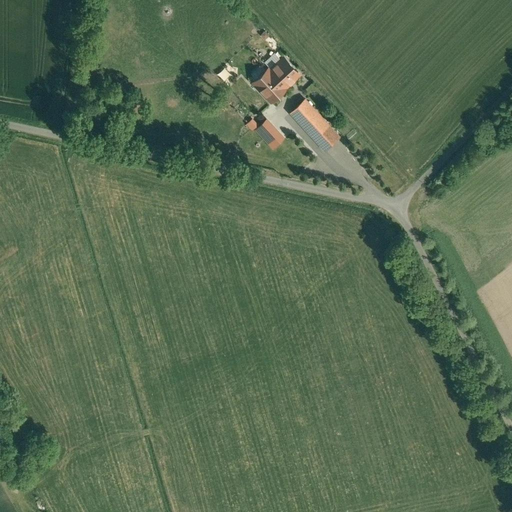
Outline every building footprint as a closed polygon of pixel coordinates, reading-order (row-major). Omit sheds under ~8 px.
[(213,2),(206,9),(211,15),(219,8),(213,2)] [(269,70),(255,84),(270,100),(285,87),(298,74),(283,58),(269,70)] [(330,117),(310,94),(291,111),(325,148),(337,137),(324,122),(330,117)] [(253,130),(259,125),(254,118),(247,123),(253,130)] [(298,143),(280,122),(268,133),(287,154),(298,143)]
